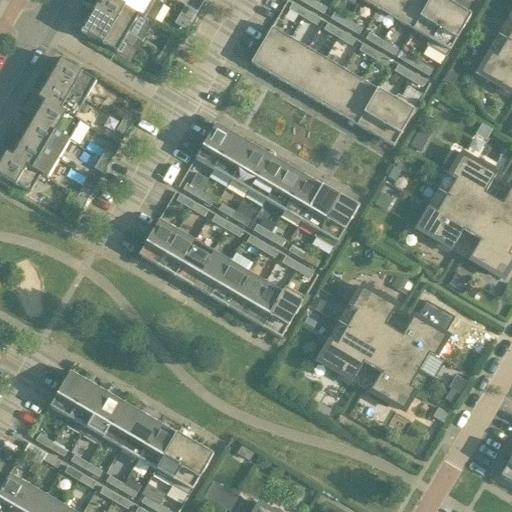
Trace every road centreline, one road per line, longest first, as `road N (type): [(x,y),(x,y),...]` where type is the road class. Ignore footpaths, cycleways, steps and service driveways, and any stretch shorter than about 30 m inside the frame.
road 1 (residential): [(420,511),(511,360)]
road 2 (residential): [(184,111),(34,27)]
road 3 (residential): [(105,241),(184,111)]
road 4 (residential): [(184,111),(248,0)]
